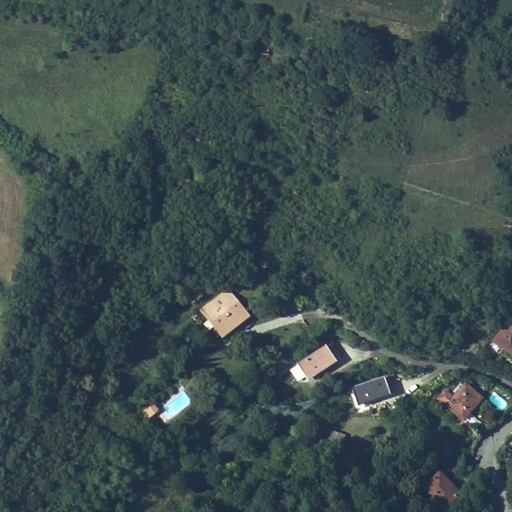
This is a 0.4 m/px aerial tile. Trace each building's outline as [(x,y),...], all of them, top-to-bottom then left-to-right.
[(249,317),(229,290),(202,311),(219,333),(228,326),(231,331),(249,317)] [(295,300),(289,292),(285,294),(291,302),(295,300)] [(511,317),(496,341),(502,346),(504,343),(511,348),(511,317)] [(231,331),(228,326),(219,333),(223,338),(231,331)] [(342,357),(332,342),(298,364),(307,379),(342,357)] [(511,348),(504,343),(502,346),(511,354),(511,348)] [(297,382),(303,379),(296,365),(289,369),(297,382)] [(391,393),(385,377),(353,388),(358,404),(391,393)] [(453,398),(445,391),(439,399),(463,420),(483,399),(466,384),(453,398)] [(494,392),(488,398),(501,411),(507,404),(494,392)] [(146,406),(153,415),(159,411),(153,402),(146,406)] [(153,415),(146,406),(141,409),(148,419),(153,415)] [(475,429),(481,423),(471,415),(466,421),(475,429)] [(343,443),(344,435),(334,434),(333,443),(343,443)] [(397,479),(387,471),(384,476),(394,483),(397,479)] [(460,495),(440,473),(425,487),(445,509),(460,495)]
